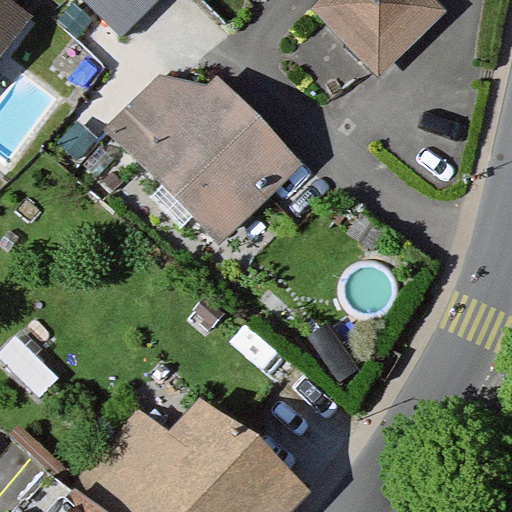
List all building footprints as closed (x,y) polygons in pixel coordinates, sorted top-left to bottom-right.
[(0,0),(0,65),(9,54),(32,24),(14,10),(21,0),(0,0)] [(92,0),(87,6),(111,29),(121,40),(160,0),(92,0)] [(327,0),(314,12),(323,22),(379,79),(445,16),(430,0),(327,0)] [(206,98),(164,85),(118,130),(219,232),(294,160),(219,88),(206,98)] [(97,140),(77,122),(59,142),(79,160),(97,140)] [(292,511),(304,499),(238,443),(201,411),(172,445),(141,418),(139,417),(72,495),(76,495),(95,511),(292,511)] [(21,430),(11,440),(15,443),(35,461),(51,477),(61,467),(21,430)] [(95,511),(76,495),(61,511),(95,511)]
